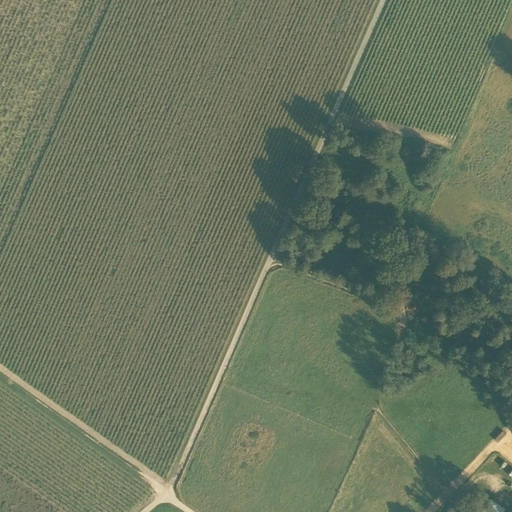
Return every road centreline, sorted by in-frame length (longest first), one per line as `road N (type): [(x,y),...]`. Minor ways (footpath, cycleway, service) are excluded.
road 1 (track): [(144,511),(166,494),(382,0)]
road 2 (track): [(0,378),(190,511)]
